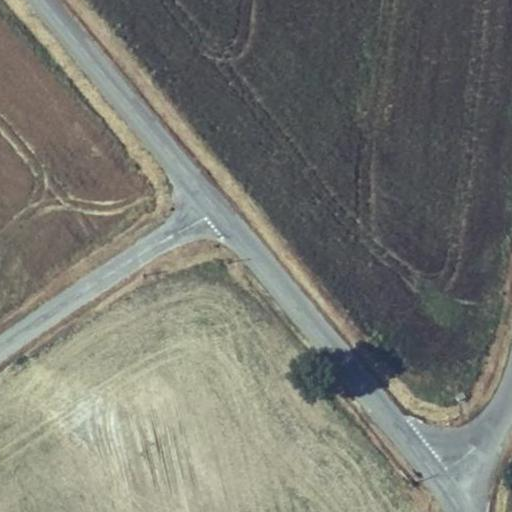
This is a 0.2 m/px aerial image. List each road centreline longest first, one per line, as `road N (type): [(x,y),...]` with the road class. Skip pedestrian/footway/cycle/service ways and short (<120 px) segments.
road 1 (tertiary): [(215,205),(436,477)]
road 2 (tertiary): [(41,0),(215,205)]
road 3 (unclassified): [(0,347),(215,205)]
